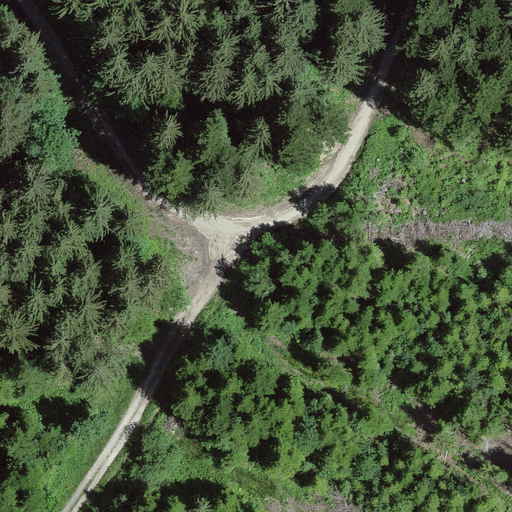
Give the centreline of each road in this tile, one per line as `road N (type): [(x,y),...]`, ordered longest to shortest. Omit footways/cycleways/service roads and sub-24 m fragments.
road 1 (track): [(25,0),(143,182),(183,219),(228,229),(290,214),(331,177),(413,0)]
road 2 (track): [(203,228),(178,325),(133,417),(69,511)]
